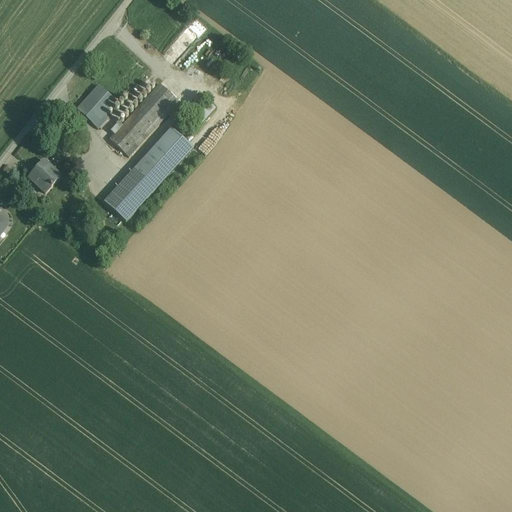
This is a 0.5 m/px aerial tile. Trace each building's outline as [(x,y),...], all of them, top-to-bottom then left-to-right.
[(113,137),(109,141),(125,156),(130,151),(134,146),(176,101),(159,86),(122,127),(113,137)] [(116,103),(98,87),(87,99),(106,115),(116,103)] [(106,115),(87,99),(76,111),(94,127),(105,116),(106,115)] [(197,116),(203,121),(214,108),(209,103),(197,116)] [(105,116),(94,127),(98,131),(109,119),(105,116)] [(110,134),(113,137),(122,127),(118,124),(110,134)] [(171,130),(104,204),(125,224),(193,150),(171,130)] [(134,146),(130,151),(134,154),(138,150),(134,146)] [(50,171),(43,164),(44,163),(44,162),(28,180),(29,180),(30,179),(36,184),(35,186),(45,195),(61,178),(51,169),(50,171)]
